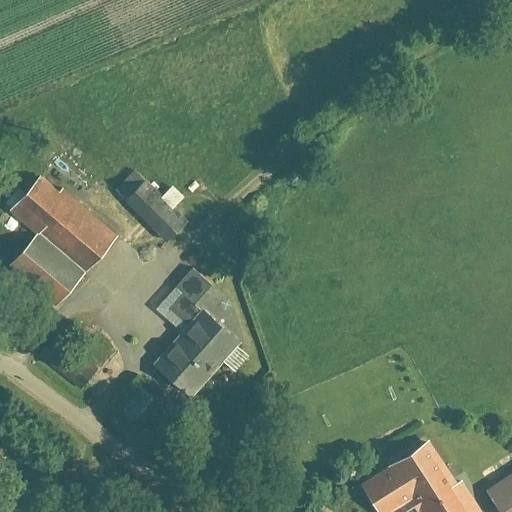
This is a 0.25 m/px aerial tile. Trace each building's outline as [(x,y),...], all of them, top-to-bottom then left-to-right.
[(46,171),(10,211),(84,275),(119,235),(46,171)] [(152,177),(124,207),(163,244),(191,215),(152,177)] [(38,245),(13,274),(57,312),(82,283),(38,245)] [(160,311),(188,336),(162,365),(195,394),(237,346),(224,335),(226,333),(178,291),(160,311)] [(59,340),(42,363),(78,389),(95,366),(59,340)] [(366,494),(377,511),(417,511),(418,511),(511,511),(511,480),(480,501),(444,436),(392,465),(398,474),(366,494)] [(0,456),(0,475),(10,464),(0,456)]
